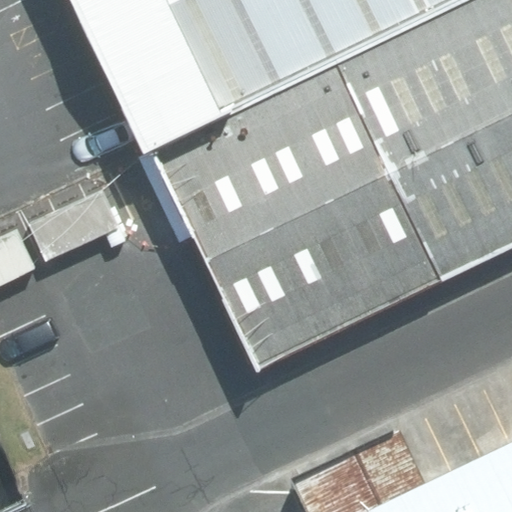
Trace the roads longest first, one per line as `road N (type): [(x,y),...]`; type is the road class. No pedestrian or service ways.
road 1 (unclassified): [(106,511),(511,317)]
road 2 (unknown): [(63,260),(175,511)]
